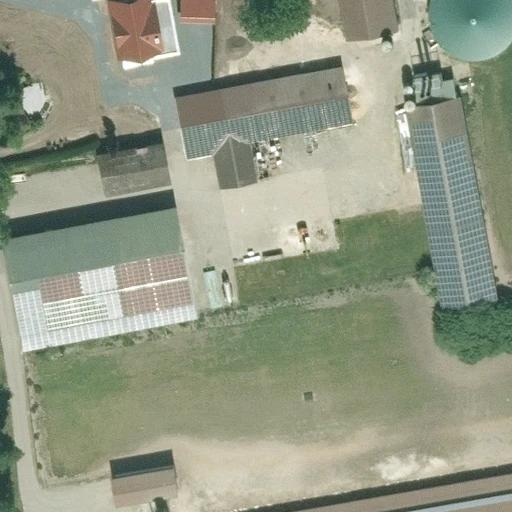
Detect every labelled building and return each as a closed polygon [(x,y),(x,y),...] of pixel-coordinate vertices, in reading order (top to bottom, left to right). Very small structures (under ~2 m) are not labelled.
[(207,0),(102,0),(113,57),(172,45),(181,92),(173,94),(185,154),(210,149),(217,184),(257,177),(250,136),(350,117),(339,60),(223,82),(207,0)] [(335,0),(341,31),(395,22),(391,0),(335,0)] [(511,0),(431,0),(431,15),(435,30),(443,42),(455,51),(469,56),(484,56),(498,52),(510,43),(511,39),(511,0)] [(405,101),(442,305),(497,295),(460,92),(405,101)] [(97,154),(105,193),(172,180),(164,141),(97,154)] [(194,311),(173,200),(0,233),(0,247),(19,345),(194,311)] [(110,471),(115,501),(178,491),(173,460),(110,471)] [(511,511),(511,467),(264,511),(511,511)]
